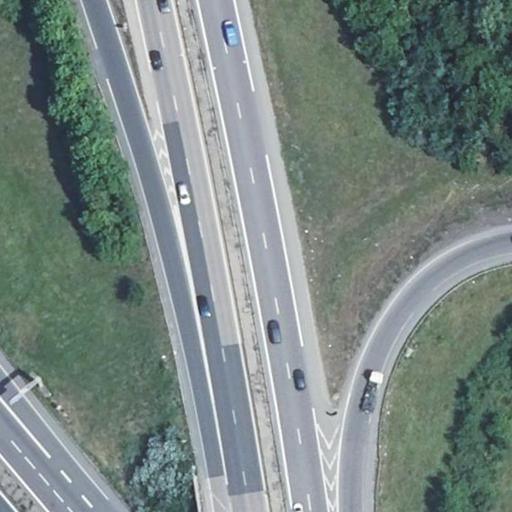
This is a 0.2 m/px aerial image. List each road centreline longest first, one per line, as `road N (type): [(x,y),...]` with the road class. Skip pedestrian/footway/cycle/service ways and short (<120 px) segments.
road 1 (motorway): [(308,511),(215,0)]
road 2 (motorway): [(350,511),(361,400),(399,309),(446,266),(511,245)]
road 3 (motorway): [(90,0),(158,212),(213,296)]
road 4 (motorway): [(153,0),(213,296)]
road 5 (motorway): [(213,296),(248,511)]
